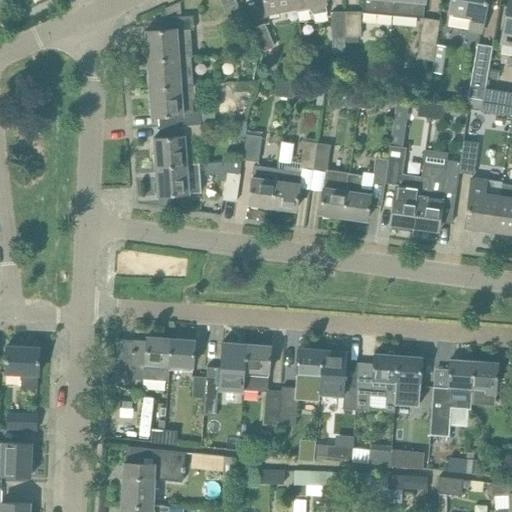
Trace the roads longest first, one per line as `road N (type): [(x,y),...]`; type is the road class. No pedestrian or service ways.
road 1 (residential): [(82,314),(113,307),(511,334)]
road 2 (residential): [(511,285),(87,222)]
road 3 (residential): [(96,12),(87,222)]
road 4 (residential): [(82,314),(73,511)]
road 5 (residential): [(12,315),(0,191)]
